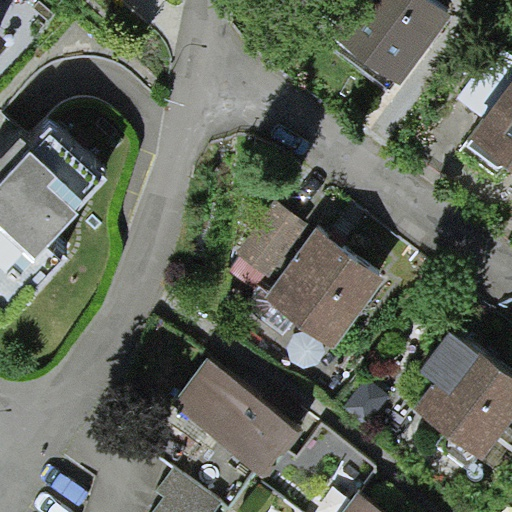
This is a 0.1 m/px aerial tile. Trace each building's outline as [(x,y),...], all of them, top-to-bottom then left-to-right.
[(390,76),(447,0),(338,0),(320,24),(390,76)] [(0,26),(9,16),(0,7),(0,26)] [(511,154),(511,76),(475,128),(511,154)] [(0,300),(7,307),(66,243),(47,224),(108,158),(54,107),(0,164),(0,200),(0,300)] [(276,268),(309,217),(280,199),(247,250),(276,268)] [(333,348),(382,279),(320,236),(271,304),(333,348)] [(483,445),(511,409),(511,360),(452,313),(422,351),(433,359),(410,387),(483,445)] [(268,463),(306,412),(210,341),(173,392),(268,463)] [(213,511),(209,509),(219,497),(175,462),(158,484),(166,490),(150,510),(151,511),(213,511)] [(401,511),(361,481),(337,511),(401,511)]
